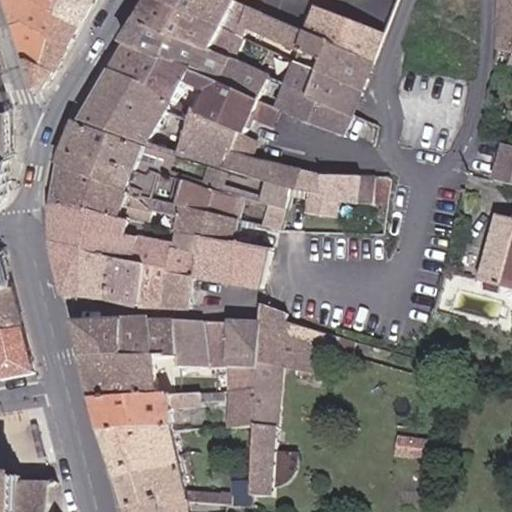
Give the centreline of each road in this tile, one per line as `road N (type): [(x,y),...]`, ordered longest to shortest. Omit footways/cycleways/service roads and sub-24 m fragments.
road 1 (residential): [(436,159),(395,296),(288,270)]
road 2 (secondary): [(26,222),(62,394)]
road 3 (secondary): [(124,0),(43,138)]
road 4 (unclassified): [(0,12),(43,138)]
road 5 (secondary): [(62,394),(99,511)]
